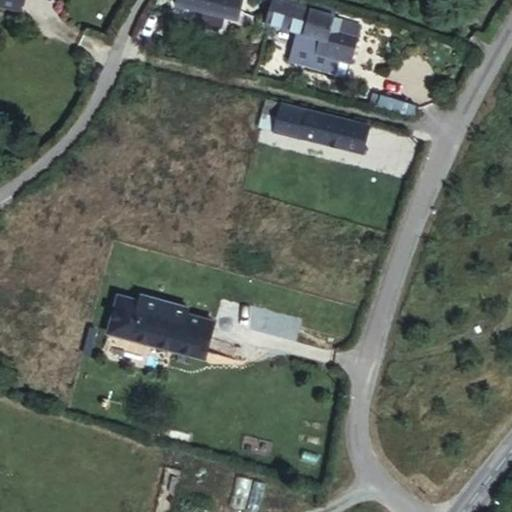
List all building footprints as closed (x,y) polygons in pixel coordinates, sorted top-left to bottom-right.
[(180,0),(180,2),(239,18),(243,0),(180,0)] [(279,0),(274,0),(267,22),(297,30),(329,38),(332,27),(335,16),(279,0)] [(279,0),(335,16),(337,8),(307,0),(279,0)] [(329,38),(297,30),(288,58),(339,72),(343,57),(354,60),(365,22),(343,16),(339,29),(332,27),(329,38)] [(139,26),(131,47),(144,50),(151,28),(139,26)] [(343,57),(339,72),(350,75),(354,60),(343,57)] [(379,95),(376,106),(411,115),(414,104),(379,95)] [(390,129),(271,98),(264,121),(368,146),(370,143),(384,147),(390,129)] [(183,303),(135,290),(133,298),(110,292),(99,329),(200,356),(211,319),(181,311),(183,303)]
